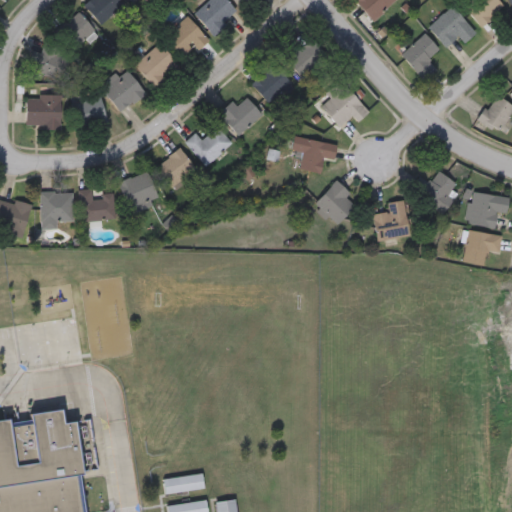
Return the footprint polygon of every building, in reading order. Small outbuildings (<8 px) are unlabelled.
[(119,0),(123,3),(101,25),(82,6),(88,0),(119,0)] [(222,0),(233,11),(211,34),(192,15),(207,0),(222,0)] [(249,0),(240,9),(232,0),(249,0)] [(392,0),(371,20),(353,0),(392,0)] [(459,2),(461,0),(499,0),(504,6),(479,26),(459,2)] [(475,32),(463,42),(457,36),(444,47),(427,26),(452,5),(475,32)] [(94,31),(72,52),(53,33),(75,11),(94,31)] [(163,35),(189,17),(204,40),(178,57),(163,35)] [(420,78),(396,48),(405,40),(408,44),(424,32),(438,49),(426,59),(433,68),(420,78)] [(283,59),(306,36),(325,55),(302,77),(283,59)] [(133,65),(156,43),(176,62),(152,85),(133,65)] [(33,51),(39,53),(41,45),(70,53),(62,80),(27,70),(33,51)] [(268,104),(250,83),(273,64),(291,84),(268,104)] [(118,112),(98,84),(124,66),(143,94),(118,112)] [(337,125),(319,106),(329,97),(325,93),(339,80),(367,110),(356,121),(349,114),(337,125)] [(77,129),(68,98),(95,90),(105,120),(77,129)] [(477,120),(494,93),(511,104),(511,109),(497,133),(477,120)] [(23,95),(59,95),(59,128),(23,128),(23,95)] [(230,101),(235,106),(245,97),(260,113),(236,135),(217,113),(230,101)] [(192,132),(200,140),(212,128),(228,143),(205,166),(182,143),(192,132)] [(332,159),(322,156),(318,171),(298,167),(300,155),(289,153),(293,135),(335,143),(332,159)] [(193,169),(169,187),(154,165),(178,148),(193,169)] [(158,201),(130,214),(115,183),(144,170),(158,201)] [(419,176),(429,182),(436,170),(456,182),(447,195),(452,198),(442,213),(409,192),(419,176)] [(345,197),(354,205),(335,225),(312,203),(335,179),(349,192),(345,197)] [(76,190),(91,189),(91,195),(112,195),(112,220),(77,220),(76,190)] [(508,197),(505,212),(495,210),(492,227),(463,222),(469,190),(508,197)] [(38,230),(38,192),(71,192),(71,222),(57,222),(57,230),(38,230)] [(0,232),(0,199),(29,205),(22,237),(0,232)] [(407,236),(375,239),(373,213),(387,211),(386,201),(404,200),(407,236)] [(498,251),(484,250),(483,264),(463,262),(465,231),(499,233),(498,251)] [(84,511),(0,511),(0,418),(7,418),(7,422),(29,419),(28,412),(60,407),(62,421),(88,417),(96,468),(79,471),(84,511)] [(161,479),(200,473),(202,488),(163,494),(161,479)] [(235,511),(215,511),(214,501),(234,499),(235,511)] [(165,511),(165,505),(204,500),(205,511),(165,511)]
